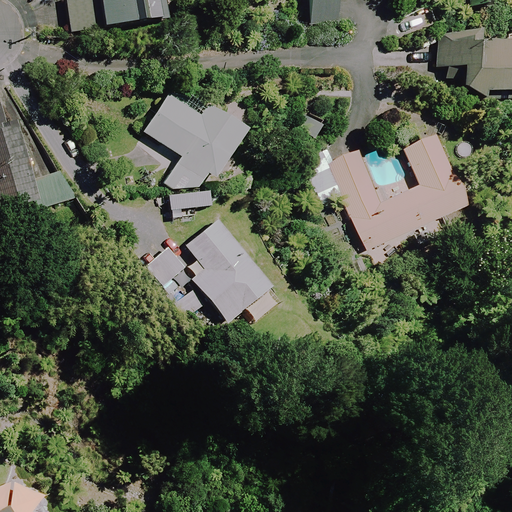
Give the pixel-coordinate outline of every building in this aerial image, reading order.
[(61,0),(67,36),(165,22),(161,0),(61,0)] [(335,26),(333,0),(306,0),(308,27),(335,26)] [(511,35),(480,34),(436,31),(435,45),(434,71),(458,72),(456,97),(511,101),(511,35)] [(198,121),(165,99),(141,136),(178,160),(162,186),(188,203),(205,177),(212,182),(243,134),(205,109),(198,121)] [(28,184),(7,107),(0,109),(0,213),(32,204),(34,212),(63,205),(55,177),(28,184)] [(318,127),(297,121),(293,135),(313,142),(318,127)] [(465,210),(434,137),(400,152),(416,189),(407,194),(401,181),(380,190),(373,172),(363,150),(326,165),(322,155),(303,163),(322,206),(339,198),(363,254),(465,210)] [(267,292),(214,224),(183,249),(202,273),(189,284),(223,327),(264,294),(267,292)] [(46,511),(29,490),(14,502),(21,511),(46,511)]
